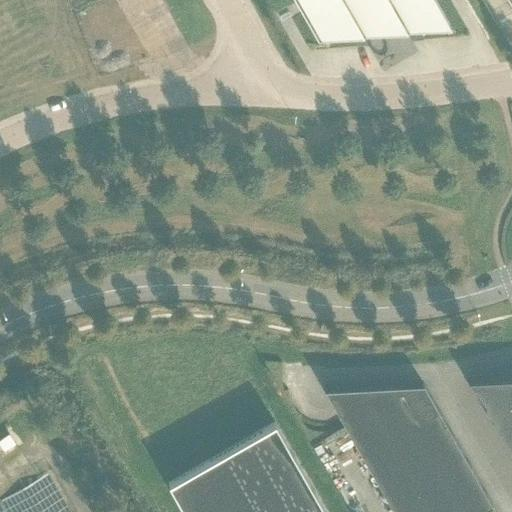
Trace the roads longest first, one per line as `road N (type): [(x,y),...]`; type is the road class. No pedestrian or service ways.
road 1 (primary): [(0,328),(75,298),(130,288),(202,286),(363,309),(440,302),(511,281)]
road 2 (unclassified): [(0,143),(115,103),(278,95)]
road 3 (unclassified): [(278,95),(389,98),(511,81)]
